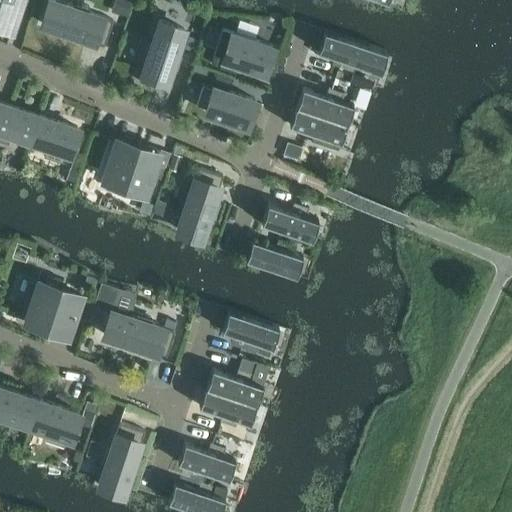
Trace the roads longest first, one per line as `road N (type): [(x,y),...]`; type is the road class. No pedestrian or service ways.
road 1 (residential): [(0,54),(258,161)]
road 2 (residential): [(0,342),(178,405)]
road 3 (unknown): [(427,511),(464,404),(511,354)]
road 4 (residential): [(258,161),(303,35)]
